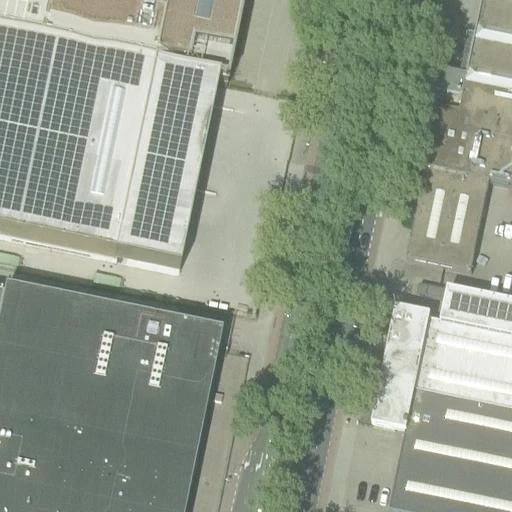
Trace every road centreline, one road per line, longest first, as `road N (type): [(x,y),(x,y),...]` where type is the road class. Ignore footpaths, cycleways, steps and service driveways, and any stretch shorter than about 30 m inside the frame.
road 1 (tertiary): [(305,511),(417,0)]
road 2 (tertiary): [(358,0),(248,511)]
road 3 (unknown): [(0,131),(195,162),(220,137),(243,35)]
